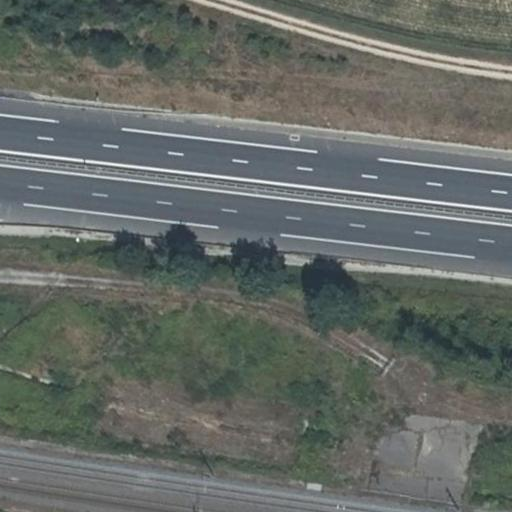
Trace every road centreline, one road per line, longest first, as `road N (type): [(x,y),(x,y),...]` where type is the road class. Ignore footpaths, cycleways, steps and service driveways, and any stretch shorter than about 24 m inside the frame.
road 1 (motorway): [(511,192),(0,131)]
road 2 (motorway): [(0,183),(511,242)]
